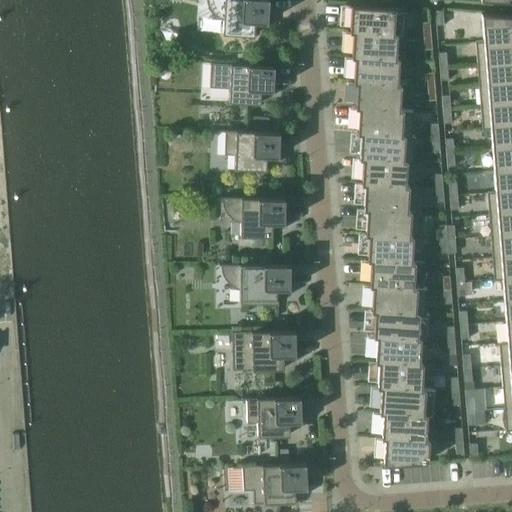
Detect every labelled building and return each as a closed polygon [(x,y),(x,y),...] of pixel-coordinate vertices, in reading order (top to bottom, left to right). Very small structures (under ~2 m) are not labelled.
[(206,0),(207,1),(207,3),(208,5),(209,7),(210,9),(211,10),(212,12),(213,13),(215,15),(218,17),(220,18),(223,19),(222,33),(254,35),(255,21),(267,22),(268,0),(206,0)] [(351,4),(349,30),(403,34),(405,8),(351,4)] [(443,9),(435,10),(436,25),(444,24),(443,9)] [(476,41),(476,42),(511,38),(511,14),(481,13),(483,40),(476,41)] [(422,22),(423,36),(431,35),(430,21),(422,22)] [(352,31),(351,56),(398,59),(398,58),(395,58),(396,34),(403,35),(403,34),(349,30),(349,31),(352,31)] [(431,35),(423,36),(424,50),(432,49),(431,35)] [(511,38),(476,42),(477,63),(511,60),(511,38)] [(438,52),(439,66),(447,66),(446,52),(438,52)] [(238,58),(238,64),(247,64),(248,55),(242,55),(238,58)] [(354,57),(353,81),(400,84),(400,83),(397,83),(398,59),(351,56),(351,57),(354,57)] [(511,60),(477,63),(479,85),(511,82),(511,60)] [(229,87),(228,102),(260,103),(260,89),(272,90),(274,65),(247,64),(238,64),(211,62),(210,86),(229,87)] [(447,66),(439,66),(441,80),(449,80),(447,66)] [(426,72),(427,86),(435,86),(434,72),(426,72)] [(356,82),(355,107),(412,110),(412,109),(399,109),(400,84),(353,81),(353,82),(356,82)] [(511,82),(479,85),(481,106),(511,103),(511,82)] [(435,86),(427,86),(428,100),(436,100),(435,86)] [(442,95),(443,109),(451,109),(450,95),(442,95)] [(511,103),(481,106),(482,128),(511,125),(511,103)] [(358,108),(357,132),(414,136),(414,135),(411,135),(412,110),(355,107),(358,108)] [(451,109),(443,109),(444,123),(452,123),(451,109)] [(252,117),(252,126),(268,126),(268,117),(252,117)] [(430,123),(431,137),(439,137),(438,123),(430,123)] [(490,128),(492,149),(511,147),(511,125),(482,128),(482,129),(490,128)] [(235,154),(234,168),(266,169),(266,155),(278,156),(279,131),(216,129),(216,131),(225,131),(225,154),(235,154)] [(360,133),(359,157),(413,161),(414,136),(357,132),(357,133),(360,133)] [(439,137),(431,137),(432,151),(440,151),(439,137)] [(445,139),(446,152),(454,152),(453,138),(445,139)] [(511,147),(492,149),(494,170),(511,168),(511,147)] [(454,152),(446,152),(447,166),(455,166),(454,152)] [(362,158),(361,183),(408,186),(409,185),(405,185),(406,161),(413,162),(413,161),(359,157),(359,158),(362,158)] [(487,192),(487,193),(511,190),(511,168),(494,170),(495,191),(487,192)] [(434,174),(435,188),(443,187),(442,173),(434,174)] [(448,182),(449,196),(457,195),(456,181),(448,182)] [(365,184),(363,208),(420,212),(420,211),(407,210),(408,186),(361,183),(365,184)] [(443,187),(435,188),(436,202),(444,201),(443,187)] [(511,190),(487,193),(489,214),(511,212),(511,190)] [(457,195),(449,196),(450,210),(458,209),(457,195)] [(236,220),(238,220),(240,221),(240,235),(272,236),(272,222),(284,222),(284,197),(221,197),(221,198),(222,198),(222,200),(223,202),(223,204),(224,206),(224,208),(225,209),(226,211),(227,213),(230,216),(231,217),(235,219),(236,220)] [(366,209),(365,233),(419,237),(420,212),(363,208),(363,209),(366,209)] [(511,212),(489,214),(491,236),(511,233),(511,212)] [(438,225),(439,239),(447,238),(446,225),(446,224),(438,225)] [(446,225),(447,238),(447,239),(455,238),(454,224),(446,225)] [(369,234),(367,259),(424,263),(424,262),(411,261),(412,237),(419,238),(419,237),(365,233),(365,234),(369,234)] [(511,233),(491,236),(492,257),(511,255),(511,233)] [(448,252),(447,239),(447,238),(439,239),(440,253),(448,252)] [(447,239),(448,252),(448,253),(456,252),(455,238),(447,239)] [(284,253),(271,253),(271,262),(284,262),(284,253)] [(511,255),(492,257),(494,279),(511,277),(511,255)] [(370,260),(369,284),(426,288),(426,287),(423,287),(424,263),(367,259),(367,260),(370,260)] [(224,276),(229,282),(232,285),(235,287),(239,288),(239,302),(277,302),(278,288),(289,288),(289,263),(215,264),(215,265),(221,265),(221,269),(222,273),(224,276)] [(455,268),(456,282),(464,281),(463,267),(455,268)] [(442,276),(443,289),(451,289),(450,275),(442,276)] [(502,279),(504,300),(511,298),(511,277),(494,279),(494,280),(502,279)] [(464,281),(456,282),(457,296),(465,295),(464,281)] [(373,285),(371,310),(428,313),(425,312),(426,288),(369,284),(369,285),(373,285)] [(451,289),(443,289),(444,304),(452,303),(451,289)] [(374,311),(373,335),(427,339),(428,313),(371,310),(374,311)] [(459,311),(460,325),(468,324),(467,310),(459,311)] [(499,342),(499,343),(511,342),(511,320),(505,321),(507,342),(499,342)] [(468,324),(460,325),(461,339),(469,338),(468,324)] [(446,326),(447,340),(455,340),(454,326),(446,326)] [(283,368),(283,354),(295,354),(294,330),(232,331),(232,333),(235,332),(235,368),(232,368),(232,369),(283,368)] [(377,336),(375,360),(422,363),(419,362),(420,339),(427,339),(373,335),(373,336),(377,336)] [(455,340),(447,340),(448,354),(456,354),(455,340)] [(511,342),(499,343),(501,365),(511,363),(511,342)] [(462,354),(463,368),(471,367),(470,353),(462,354)] [(378,361),(377,386),(434,389),(421,388),(422,363),(375,360),(375,361),(378,361)] [(511,363),(501,365),(503,386),(511,385),(511,363)] [(471,367),(463,368),(464,382),(472,381),(471,367)] [(450,377),(451,391),(459,390),(458,376),(450,377)] [(511,385),(503,386),(504,408),(511,407),(511,385)] [(380,387),(379,411),(433,415),(434,389),(377,386),(377,387),(380,387)] [(459,390),(451,391),(452,405),(460,404),(459,390)] [(301,420),(300,396),(237,398),(237,399),(246,399),(247,422),(257,422),(257,436),(289,435),(289,421),(301,420)] [(465,397),(467,411),(474,410),(473,396),(465,397)] [(474,410),(467,411),(468,425),(476,424),(474,410)] [(382,412),(381,436),(428,440),(428,439),(425,438),(426,415),(433,415),(379,411),(379,412),(382,412)] [(454,428),(455,442),(463,441),(462,427),(454,428)] [(428,440),(381,436),(381,437),(384,437),(383,464),(427,461),(428,440)] [(463,441),(455,442),(456,454),(464,453),(463,441)] [(469,443),(470,457),(478,457),(477,443),(469,443)] [(232,467),(228,467),(229,490),(253,489),(254,503),(295,501),(294,487),(306,486),(305,462),(232,466),(232,467)]
